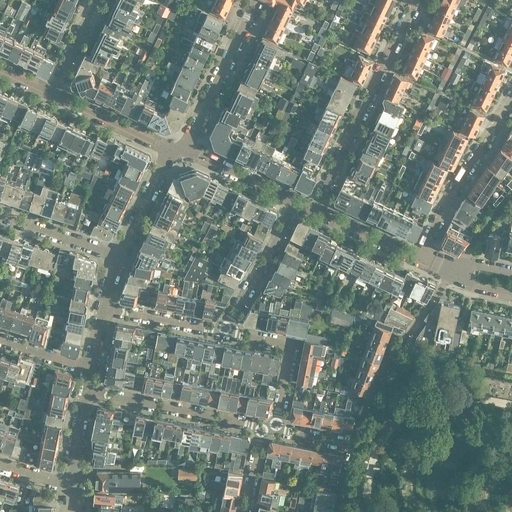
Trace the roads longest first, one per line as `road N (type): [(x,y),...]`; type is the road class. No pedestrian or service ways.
road 1 (residential): [(315,210),(420,0)]
road 2 (residential): [(452,269),(395,348),(351,445)]
road 3 (residential): [(511,97),(418,259)]
road 4 (residential): [(261,427),(88,390)]
road 5 (residential): [(256,0),(177,150)]
road 6 (residential): [(273,429),(289,346),(223,332)]
road 7 (residential): [(223,332),(295,201)]
road 8 (residential): [(177,150),(53,95)]
road 9 (residential): [(295,201),(177,150)]
road 10 (residential): [(120,253),(0,215)]
road 11 (residential): [(223,332),(103,308)]
